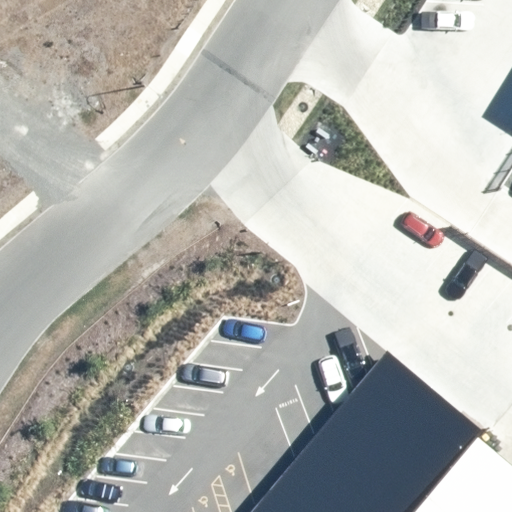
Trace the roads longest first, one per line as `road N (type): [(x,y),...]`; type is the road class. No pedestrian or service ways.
road 1 (unclassified): [(286,0),(215,108),(0,297)]
road 2 (unknown): [(483,0),(401,123),(288,0)]
